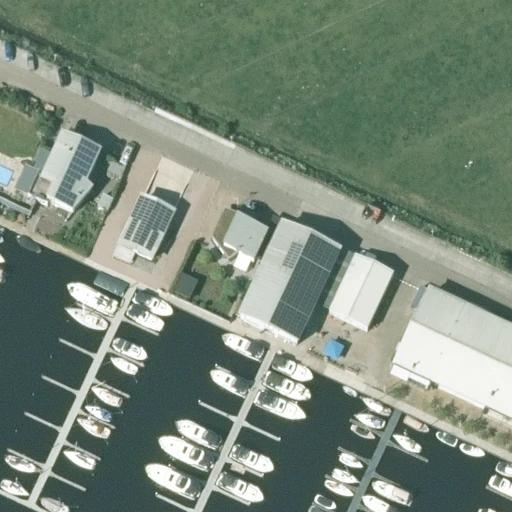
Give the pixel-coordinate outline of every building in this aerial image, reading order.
[(57,82),(149,123),(156,108),(145,103),(149,93),(68,57),(57,82)] [(86,186),(99,156),(62,139),(44,178),(38,175),(27,200),(46,208),(48,205),(72,216),(91,193),(86,186)] [(151,263),(172,217),(141,202),(119,248),(151,263)] [(266,236),(238,223),(239,221),(224,214),(211,241),(228,265),(237,258),(252,265),(254,262),(265,267),(239,322),(296,348),(338,256),(282,230),(284,225),(273,220),(266,236)] [(368,337),(394,281),(355,262),(329,318),(368,337)] [(511,334),(428,295),(394,369),(511,424),(511,334)]
